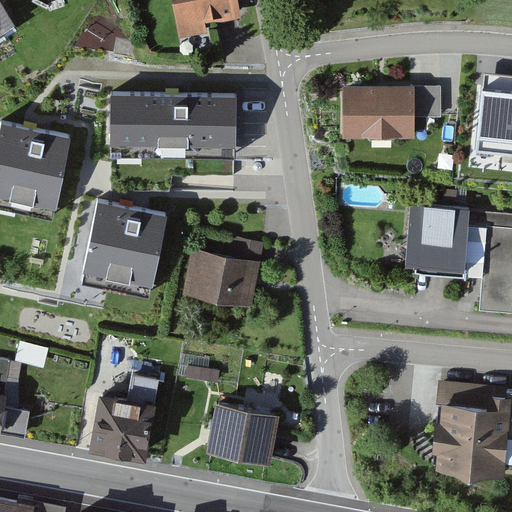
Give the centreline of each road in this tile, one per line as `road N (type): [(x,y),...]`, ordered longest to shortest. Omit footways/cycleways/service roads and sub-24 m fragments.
road 1 (residential): [(283,57),(325,344)]
road 2 (secondary): [(0,461),(281,511)]
road 3 (residential): [(283,57),(466,40),(511,45)]
road 4 (residential): [(325,344),(511,358)]
road 5 (residential): [(325,344),(336,511)]
